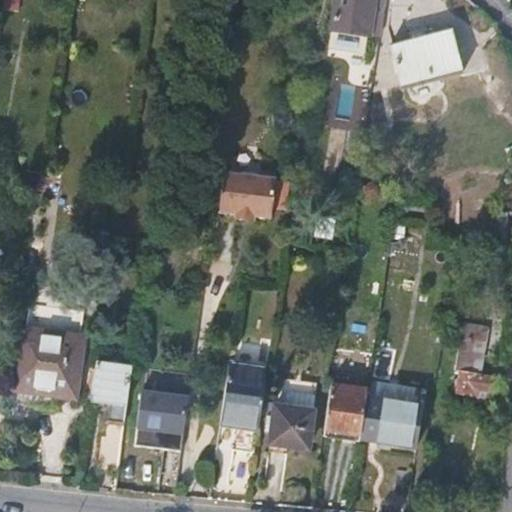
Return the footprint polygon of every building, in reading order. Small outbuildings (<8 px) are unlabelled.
[(384,0),(335,0),(329,32),(378,40),(384,0)] [(449,33),(389,47),(400,90),(460,76),(449,33)] [(275,183),(223,177),(219,216),(235,218),(235,222),(253,225),(254,221),(270,223),(275,183)] [(336,218),(317,216),(315,237),(333,239),(336,218)] [(28,308),(25,333),(78,340),(81,315),(28,308)] [(462,326),(454,374),(458,375),(456,395),(479,398),(479,392),(486,394),(488,380),(472,376),(473,360),(483,361),(487,331),(462,326)] [(25,333),(19,332),(10,404),(54,410),(55,399),(73,402),(81,340),(78,340),(25,333)] [(219,429),(257,435),(261,410),(267,369),(228,364),(220,425),(219,429)] [(96,366),(92,405),(106,407),(104,424),(124,427),(131,371),(96,366)] [(374,402),(413,408),(416,392),(377,387),(374,402)] [(322,431),(358,437),(364,393),(328,389),(322,431)] [(141,395),(135,448),(182,454),(188,401),(141,395)] [(285,398),(284,410),(313,414),(315,398),(290,395),(285,398)] [(360,442),(415,451),(421,409),(413,408),(374,402),(366,401),(360,442)] [(275,409),(270,446),(308,451),(313,414),(284,410),(275,409)] [(390,497),(407,500),(411,475),(394,473),(390,497)]
